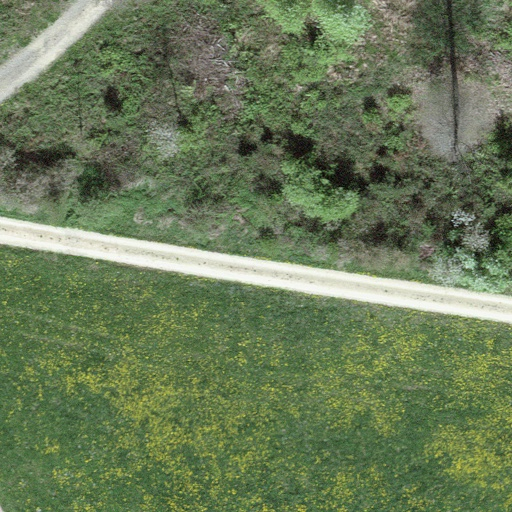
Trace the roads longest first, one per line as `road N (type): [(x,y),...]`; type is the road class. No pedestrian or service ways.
road 1 (track): [(511,312),(0,231)]
road 2 (track): [(0,85),(97,0)]
